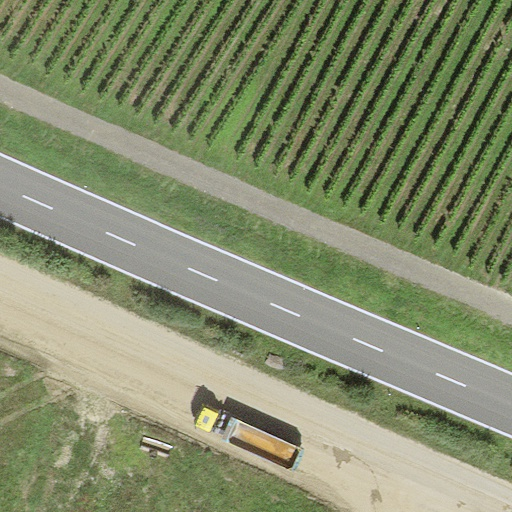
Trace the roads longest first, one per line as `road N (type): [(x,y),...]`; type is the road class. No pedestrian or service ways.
road 1 (primary): [(0,188),(511,402)]
road 2 (track): [(0,292),(501,511)]
